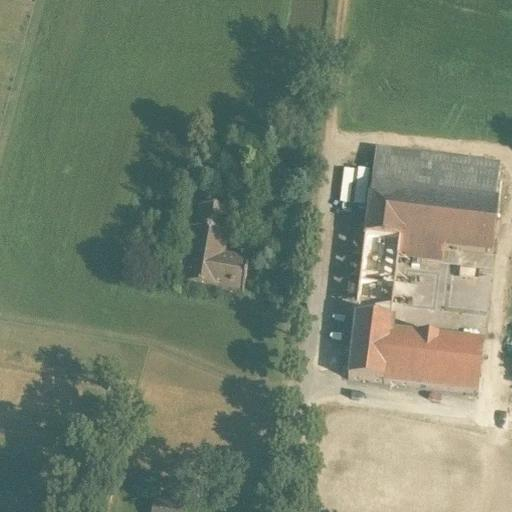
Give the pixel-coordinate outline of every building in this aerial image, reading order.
[(371,188),(498,204),(502,167),(375,151),(371,188)] [(498,204),(371,188),(365,239),(408,245),(436,248),(491,254),(498,204)] [(227,211),(200,207),(200,208),(197,230),(222,235),(226,213),(227,211)] [(197,230),(192,230),(192,231),(193,231),(183,285),(182,286),(229,294),(235,260),(223,258),(226,237),(227,237),(227,236),(222,235),(197,230)] [(408,245),(365,239),(357,302),(391,306),(398,254),(406,255),(408,245)] [(436,248),(408,245),(406,255),(435,259),(436,248)] [(247,262),(235,260),(229,294),(241,296),(241,297),(242,297),(248,262),(247,262)] [(391,306),(357,302),(355,317),(390,321),(391,306)] [(390,321),(355,317),(354,329),(388,333),(390,321)] [(388,333),(354,329),(348,381),(477,396),(484,344),(388,333)]
